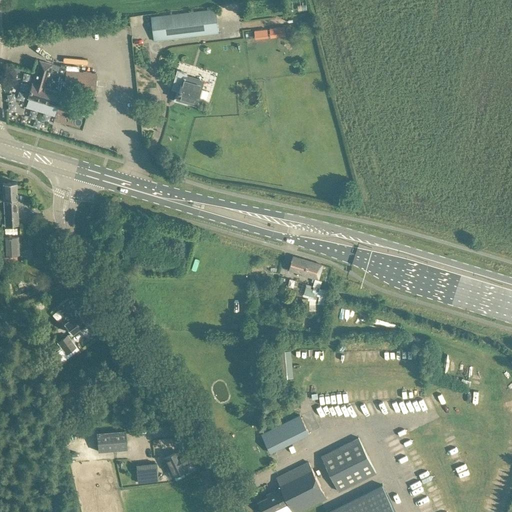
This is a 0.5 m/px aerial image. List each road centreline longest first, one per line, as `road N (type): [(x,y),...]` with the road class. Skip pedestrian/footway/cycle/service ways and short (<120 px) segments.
road 1 (tertiary): [(162,196),(197,214),(511,310)]
road 2 (tertiary): [(511,281),(304,221),(162,196)]
road 3 (unclassified): [(245,511),(190,397),(64,221)]
